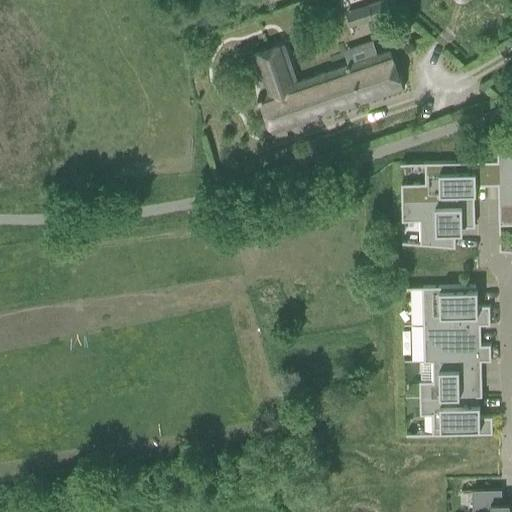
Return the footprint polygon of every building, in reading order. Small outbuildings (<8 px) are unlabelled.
[(364,5),(345,11),(350,25),(369,18),(364,5)] [(390,49),(295,81),(283,43),(250,54),(263,92),(258,94),(272,132),(403,88),(390,49)] [(511,144),(496,145),(497,161),(497,179),(498,203),(511,202),(511,144)] [(424,183),(400,183),(401,202),(453,200),(469,200),(469,201),(473,201),(473,200),(473,184),(477,180),(497,179),(497,161),(467,161),(467,171),(455,171),(455,162),(424,162),(424,183)] [(462,233),(462,227),(474,226),(474,207),(469,207),(469,201),(469,200),(453,200),(401,202),(401,221),(419,220),(420,242),(416,242),(416,244),(455,247),(454,233),(462,233)] [(511,202),(498,203),(498,224),(500,224),(500,221),(511,220),(511,202)] [(477,289),(475,289),(475,285),(422,286),(422,290),(425,290),(425,321),(423,321),(423,324),(489,323),(489,305),(477,305),(477,289)] [(489,323),(423,324),(423,360),(490,359),(490,344),(476,344),(475,324),(489,324),(489,323)] [(419,381),(419,396),(481,395),(481,380),(476,380),(476,360),(490,360),(490,359),(423,360),(423,362),(432,361),(432,381),(419,381)] [(477,404),(477,396),(481,396),(481,395),(419,396),(419,415),(424,414),(440,413),(440,429),(440,432),(432,433),(432,434),(492,433),(491,416),(479,416),(479,404),(477,404)] [(501,489),(471,489),(471,511),(511,511),(511,501),(501,502),(501,489)]
